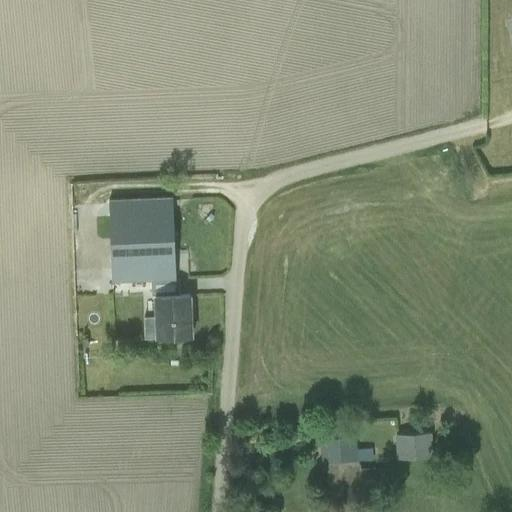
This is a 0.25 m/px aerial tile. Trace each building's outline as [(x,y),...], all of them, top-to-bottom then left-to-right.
[(172,198),(107,201),(110,282),(175,279),(172,198)] [(124,337),(142,338),(143,295),(125,294),(124,337)] [(190,337),(189,295),(153,296),(154,339),(190,337)] [(431,433),(394,435),(395,459),(432,457),(431,433)] [(318,440),(320,463),(358,461),(370,460),(372,457),(371,449),(370,448),(357,448),(356,438),(318,440)] [(358,461),(320,463),(323,504),(377,501),(374,468),(359,469),(359,465),(358,465),(358,461)]
